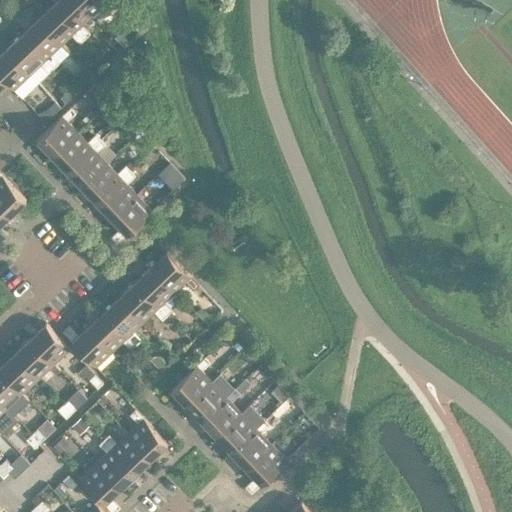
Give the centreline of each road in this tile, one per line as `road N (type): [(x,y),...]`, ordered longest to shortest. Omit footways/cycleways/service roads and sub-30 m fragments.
road 1 (unclassified): [(511,441),(363,313),(283,132),(267,83),(258,0)]
road 2 (residential): [(0,335),(54,283),(16,245)]
